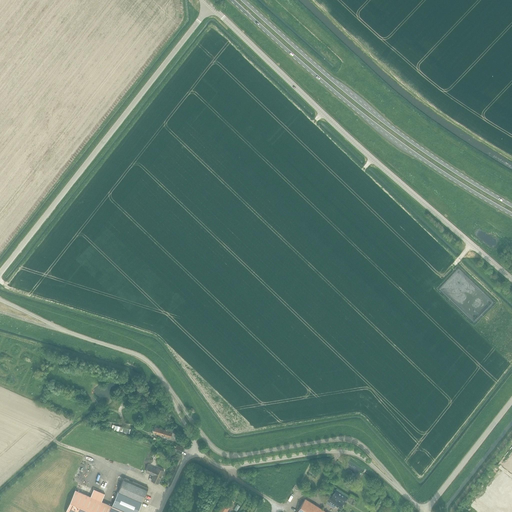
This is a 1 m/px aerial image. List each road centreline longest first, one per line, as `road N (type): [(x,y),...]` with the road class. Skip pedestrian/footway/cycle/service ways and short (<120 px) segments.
road 1 (unclassified): [(511,278),(210,6)]
road 2 (primary): [(231,0),(391,137),(511,214)]
road 3 (unclassified): [(0,273),(210,6)]
road 4 (primary): [(511,205),(384,122),(242,0)]
road 5 (unclassified): [(402,491),(349,439),(218,451),(165,383)]
road 6 (unclassified): [(402,491),(346,451),(223,468),(197,448)]
road 7 (unclassified): [(165,383),(141,357),(0,299)]
road 8 (unclassified): [(511,400),(425,511)]
